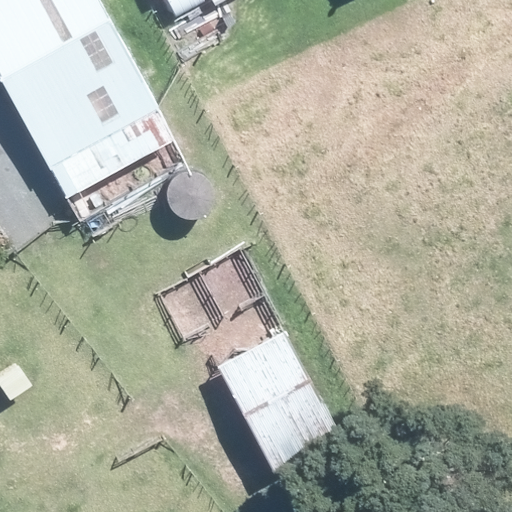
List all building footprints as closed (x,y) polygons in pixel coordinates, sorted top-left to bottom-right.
[(0,0),(0,68),(53,167),(64,159),(81,191),(175,139),(100,0),(0,0)] [(0,121),(0,181),(0,182),(26,166),(0,121)] [(340,434),(285,331),(221,365),(275,468),(340,434)] [(19,361),(0,373),(0,375),(14,397),(34,384),(19,361)] [(345,385),(327,394),(343,428),(360,420),(345,385)]
